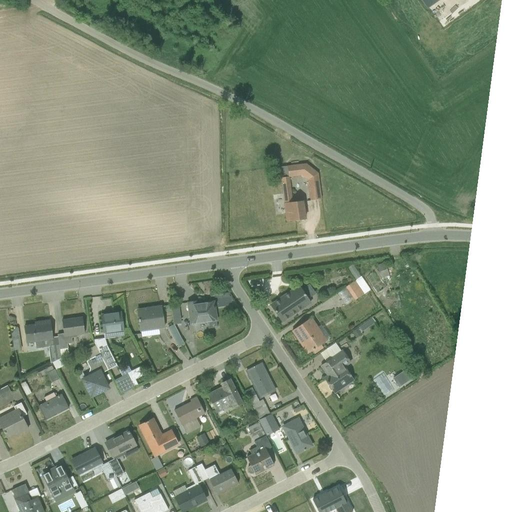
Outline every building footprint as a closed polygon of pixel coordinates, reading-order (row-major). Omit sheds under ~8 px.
[(440,0),(420,0),(427,9),(440,0)] [(292,203),(289,178),(301,176),(307,181),(310,201),(321,200),(318,174),(306,164),(287,167),(288,177),(280,178),(283,204),(284,204),(286,222),(305,219),(302,201),(292,203)] [(347,268),(355,280),(360,277),(352,265),(347,268)] [(367,275),(377,292),(385,287),(375,270),(367,275)] [(355,280),(345,287),(354,301),(356,299),(358,302),(363,299),(361,296),(364,294),(355,280)] [(281,324),(311,304),(308,299),(315,294),(308,284),(301,289),(298,285),(269,305),(281,324)] [(215,295),(216,308),(235,305),(227,293),(215,295)] [(208,329),(217,328),(213,303),(196,305),(195,302),(188,303),(191,324),(207,322),(208,329)] [(170,305),(174,325),(181,324),(178,304),(170,305)] [(140,333),(164,329),(161,307),(151,308),(151,309),(137,311),(140,333)] [(104,339),(124,337),(121,313),(112,314),(101,315),(101,316),(104,338),(104,339)] [(77,336),(84,335),(82,318),(61,321),(63,334),(57,335),(57,337),(60,358),(68,354),(67,345),(72,344),(71,339),(77,338),(77,336)] [(311,318),(292,331),(308,354),(327,341),(311,318)] [(359,327),(362,332),(375,323),(372,318),(359,327)] [(57,337),(52,338),(49,321),(40,322),(40,325),(24,327),(26,344),(35,343),(36,349),(44,348),(44,347),(48,347),(50,364),(52,363),(60,358),(57,337)] [(178,347),(184,344),(174,325),(168,328),(178,347)] [(13,351),(21,350),(18,326),(16,327),(11,334),(13,351)] [(362,334),(358,328),(351,332),(355,339),(362,334)] [(95,346),(107,371),(117,366),(104,339),(104,338),(94,340),(94,343),(95,346)] [(91,397),(108,388),(101,374),(107,371),(95,346),(84,352),(88,360),(85,361),(89,369),(87,375),(88,375),(81,378),(91,397)] [(342,350),(331,357),(332,359),(322,365),(329,375),(324,379),(334,393),(353,380),(345,367),(351,363),(342,350)] [(64,365),(60,358),(52,363),(55,369),(64,365)] [(139,367),(130,371),(127,364),(118,369),(122,376),(127,374),(133,387),(137,385),(135,379),(144,375),(139,367)] [(259,398),(275,390),(261,364),(254,367),(253,367),(253,368),(246,371),(259,398)] [(39,378),(47,374),(51,383),(59,379),(54,369),(53,370),(51,366),(37,374),(39,378)] [(232,409),(241,404),(229,380),(221,384),(223,388),(208,395),(217,413),(231,406),(232,409)] [(26,396),(31,394),(25,382),(20,384),(26,396)] [(0,389),(0,400),(12,394),(7,386),(0,389)] [(270,414),(262,400),(259,402),(252,388),(244,392),(257,420),(270,414)] [(45,420),(68,409),(61,394),(55,397),(53,393),(44,398),(46,402),(38,406),(45,420)] [(205,414),(196,397),(190,400),(190,402),(174,411),(186,435),(200,428),(196,419),(205,414)] [(20,433),(27,429),(21,417),(26,415),(21,403),(13,407),(15,410),(0,417),(0,424),(6,437),(19,431),(20,433)] [(278,429),(270,414),(257,420),(266,436),(278,429)] [(306,449),(311,446),(298,419),(282,427),(296,454),(303,450),(304,451),(306,450),(306,449)] [(157,456),(179,445),(171,430),(160,435),(152,420),(139,426),(155,457),(149,460),(155,471),(162,468),(157,456)] [(247,428),(253,440),(264,435),(258,423),(247,428)] [(124,453),(136,446),(128,431),(105,444),(113,459),(108,462),(115,477),(123,473),(116,459),(125,454),(124,453)] [(200,448),(209,444),(204,434),(195,438),(200,448)] [(255,475),(273,465),(266,451),(271,448),(265,436),(253,442),(256,447),(249,451),(251,455),(246,457),(250,466),(248,467),(247,469),(247,471),(248,473),(250,474),(252,474),(254,473),(255,475)] [(214,454),(222,456),(224,448),(215,446),(214,454)] [(108,462),(102,465),(94,449),(71,461),(82,482),(102,472),(107,482),(109,481),(113,490),(120,486),(115,477),(108,462)] [(182,511),(205,500),(197,484),(203,481),(196,467),(192,459),(184,463),(188,471),(187,471),(194,485),(186,489),(184,486),(172,492),(182,511)] [(216,494),(238,483),(230,469),(219,475),(214,465),(204,470),(201,464),(196,467),(203,481),(208,478),(216,494)] [(57,502),(75,493),(60,466),(43,475),(57,502)] [(12,496),(19,511),(43,511),(37,497),(31,500),(25,484),(11,490),(13,495),(12,496)] [(125,495),(132,491),(128,485),(121,489),(125,495)] [(312,501),(317,511),(328,511),(336,508),(338,511),(351,511),(352,511),(344,496),(342,496),(338,487),(326,493),(326,492),(318,497),(319,497),(312,501)] [(164,511),(168,510),(157,489),(134,501),(139,511),(164,511)]
